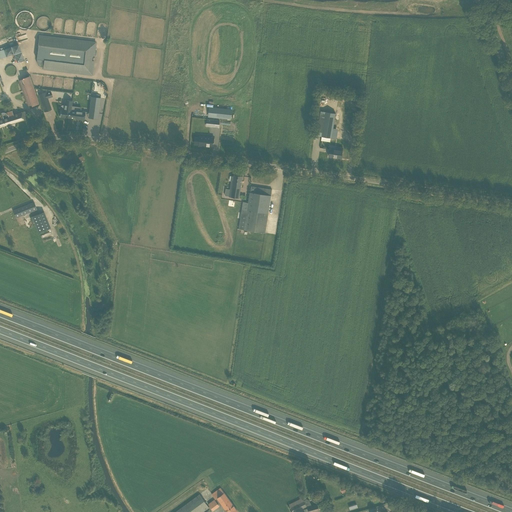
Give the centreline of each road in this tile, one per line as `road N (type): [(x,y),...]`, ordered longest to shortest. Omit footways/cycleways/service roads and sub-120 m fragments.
road 1 (motorway): [(511,511),(0,312)]
road 2 (unclassified): [(511,201),(67,134),(0,151)]
road 3 (motorway): [(0,330),(464,511)]
road 4 (unknown): [(102,139),(107,86),(36,68),(29,36)]
